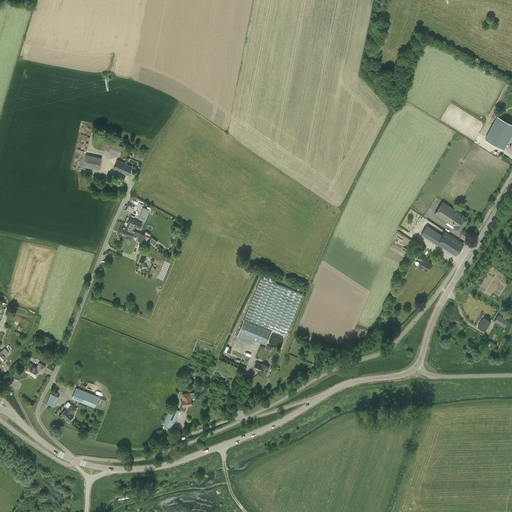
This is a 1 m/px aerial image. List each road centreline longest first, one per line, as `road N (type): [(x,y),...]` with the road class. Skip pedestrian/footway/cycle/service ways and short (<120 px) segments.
road 1 (tertiary): [(76,461),(127,469),(178,462),(279,422),(341,386),(418,368)]
road 2 (residential): [(131,182),(37,410),(47,433),(76,461)]
road 3 (tertiary): [(418,368),(441,302),(511,185)]
